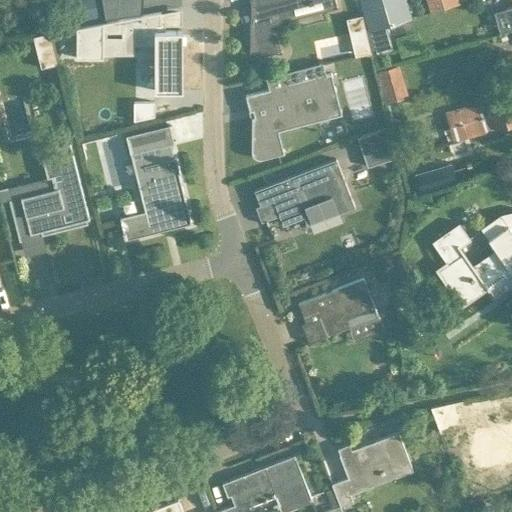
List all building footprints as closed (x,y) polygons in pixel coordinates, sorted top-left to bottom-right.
[(95,0),(71,0),(75,20),(99,16),(95,0)] [(102,0),(105,18),(117,16),(118,0),(102,0)] [(283,48),(278,48),(275,29),(278,21),(284,15),(292,13),(296,12),(294,6),(320,0),(321,0),(323,7),(337,4),(335,0),(256,0),(257,2),(252,4),(250,48),(283,50),(283,48)] [(405,0),(360,0),(369,29),(386,24),(411,17),(405,0)] [(427,0),(430,10),(459,2),(458,0),(427,0)] [(156,13),(74,27),(74,59),(98,59),(98,55),(130,55),(130,45),(134,45),(150,44),(150,91),(178,91),(178,90),(178,31),(151,31),(151,26),(156,26),(156,13)] [(392,48),(386,24),(369,29),(376,53),(392,48)] [(349,33),(355,55),(372,51),(366,29),(349,33)] [(50,32),(33,36),(41,67),(58,62),(50,32)] [(399,65),(377,72),(386,103),(408,97),(399,65)] [(266,90),(247,95),(250,109),(254,108),(256,114),(252,115),(251,147),(252,150),(253,153),(255,155),(258,157),(261,157),(264,157),(284,152),(279,129),(290,126),(296,125),(324,119),(342,114),(332,73),(266,90)] [(500,126),(511,123),(511,97),(511,93),(446,112),(450,127),(444,129),(448,141),(454,140),(500,126)] [(151,97),(138,97),(138,123),(151,120),(151,97)] [(123,232),(122,232),(124,238),(191,221),(180,172),(180,169),(177,170),(171,143),(175,142),(171,123),(137,131),(126,134),(138,182),(145,211),(120,217),(123,232)] [(358,138),(368,165),(398,154),(388,127),(358,138)] [(55,187),(9,199),(18,236),(30,233),(41,230),(42,234),(67,228),(66,224),(89,218),(71,145),(70,142),(55,146),(55,153),(42,157),(47,177),(52,176),(55,187)] [(260,205),(274,200),(283,224),(307,215),(310,222),(307,223),(307,225),(355,206),(336,158),(254,190),(260,205)] [(451,162),(415,172),(420,190),(456,179),(451,162)] [(511,172),(510,170),(502,179),(511,187),(511,172)] [(447,263),(439,269),(462,302),(480,289),(479,287),(502,271),(507,279),(511,275),(511,211),(501,213),(481,227),(496,248),(473,264),(460,246),(470,238),(459,222),(432,241),(447,263)] [(390,259),(374,264),(380,281),(397,276),(390,259)] [(358,266),(315,282),(295,290),(296,294),(300,292),(299,289),(315,283),(319,294),(311,297),(317,311),(302,317),(300,318),(300,319),(302,318),(306,317),(308,321),(304,322),(324,374),(326,373),(316,349),(352,335),(354,339),(356,338),(354,334),(379,324),(381,330),(382,329),(358,266)] [(511,424),(505,427),(496,403),(476,411),(479,419),(466,424),(466,425),(469,424),(475,440),(479,438),(485,455),(500,449),(507,468),(511,466),(511,424)] [(332,483),(339,501),(340,505),(354,500),(351,492),(413,469),(398,431),(352,449),(349,443),(338,447),(340,454),(339,454),(348,477),(332,483)] [(231,505),(215,511),(214,511),(251,511),(249,505),(275,495),(279,504),(280,504),(309,492),(302,473),(295,454),(222,482),(231,505)] [(183,511),(178,499),(144,511),(214,511),(215,511),(212,511),(183,511)]
